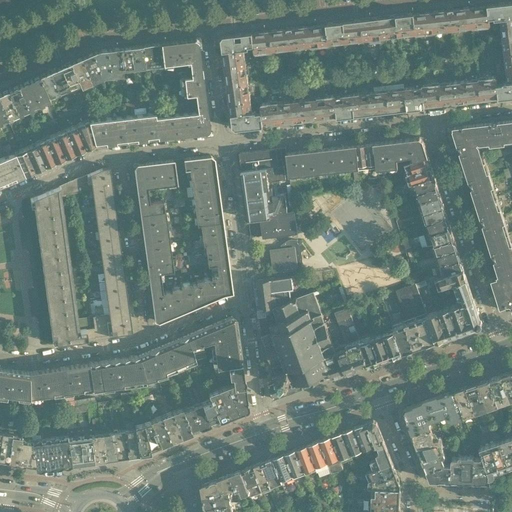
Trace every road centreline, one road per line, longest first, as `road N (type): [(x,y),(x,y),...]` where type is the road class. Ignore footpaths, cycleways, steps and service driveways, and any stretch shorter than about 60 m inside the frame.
road 1 (residential): [(501,348),(428,119)]
road 2 (residential): [(207,27),(434,0)]
road 3 (residential): [(0,81),(98,39),(207,27)]
road 4 (residential): [(428,119),(223,139)]
road 5 (residential): [(144,339),(119,151)]
road 6 (residential): [(223,139),(245,298)]
road 7 (residential): [(0,354),(36,358),(144,339)]
road 8 (residential): [(245,298),(266,431)]
road 9 (secondary): [(379,391),(501,348)]
road 10 (residential): [(0,198),(119,151)]
road 11 (residential): [(379,391),(411,480),(412,511)]
